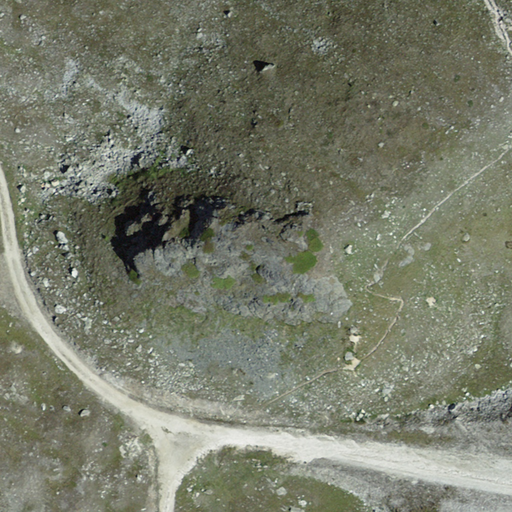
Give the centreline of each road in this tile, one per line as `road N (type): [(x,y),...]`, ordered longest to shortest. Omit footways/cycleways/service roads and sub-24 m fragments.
road 1 (track): [(186,432),(511,492)]
road 2 (track): [(186,432),(89,382),(33,313),(0,202)]
